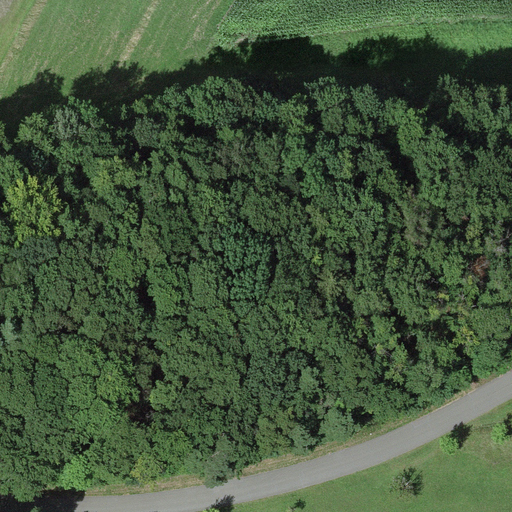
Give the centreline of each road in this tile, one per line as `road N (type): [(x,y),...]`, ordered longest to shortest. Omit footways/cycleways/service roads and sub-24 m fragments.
road 1 (unclassified): [(0,504),(162,503),(258,486),(399,442),(511,383)]
road 2 (track): [(0,173),(155,138),(256,126),(511,116)]
